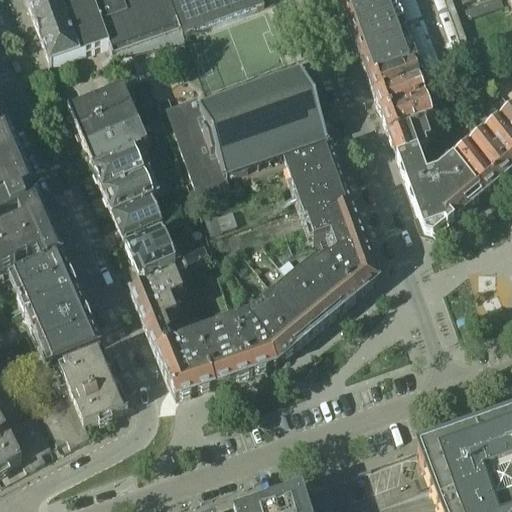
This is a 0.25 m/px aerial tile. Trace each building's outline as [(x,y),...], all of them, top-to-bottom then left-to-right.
[(21,0),(25,9),(26,9),(35,35),(38,45),(39,45),(48,71),(48,72),(49,73),(50,72),(107,52),(111,61),(112,61),(112,62),(125,57),(124,56),(131,53),(132,54),(144,50),(144,49),(152,46),(153,54),(166,51),(166,50),(173,48),(174,50),(182,48),(181,47),(183,46),(181,42),(263,11),(258,0),(21,0)] [(472,68),(461,72),(468,91),(479,87),(473,70),(472,68)] [(325,148),(300,78),(287,83),(288,84),(222,109),(221,107),(199,115),(195,106),(165,117),(197,205),(227,194),(224,185),(247,177),(246,175),(312,151),(313,152),(325,148)] [(145,85),(138,88),(145,106),(152,103),(145,85)] [(415,88),(373,104),(375,108),(374,112),(376,118),(379,120),(380,123),(422,108),(415,88)] [(66,117),(75,137),(129,114),(121,94),(66,117)] [(448,108),(459,105),(456,96),(445,100),(448,108)] [(422,108),(380,123),(382,127),(381,131),(383,136),(386,139),(387,142),(426,127),(429,126),(422,108)] [(129,114),(75,137),(83,156),(137,133),(129,114)] [(511,114),(498,127),(511,144),(511,114)] [(456,117),(444,121),(447,129),(459,124),(456,117)] [(426,127),(387,142),(388,144),(387,148),(389,154),(392,156),(395,164),(416,157),(431,151),(428,143),(431,142),(426,127)] [(511,144),(498,127),(482,140),(511,176),(511,144)] [(137,133),(83,156),(91,174),(137,154),(145,151),(137,133)] [(0,139),(0,278),(39,262),(42,270),(61,262),(53,244),(47,230),(33,198),(35,197),(10,140),(8,140),(7,137),(0,139)] [(511,177),(511,176),(482,140),(467,153),(497,190),(511,177)] [(497,190),(467,153),(452,165),(481,201),(482,202),(497,190)] [(137,154),(91,174),(101,197),(140,181),(134,167),(141,164),(137,154)] [(282,176),(289,194),(336,176),(329,157),(282,176)] [(425,182),(416,157),(395,164),(399,175),(399,179),(401,185),(404,187),(408,198),(427,191),(424,183),(425,182)] [(481,201),(452,165),(436,179),(466,216),(482,202),(481,201)] [(336,176),(289,194),(296,212),(343,195),(336,176)] [(147,178),(140,181),(101,197),(111,221),(149,205),(150,204),(144,189),(151,187),(147,178)] [(466,216),(436,179),(425,182),(424,183),(427,191),(443,232),(445,233),(466,216)] [(443,232),(427,191),(408,198),(408,200),(408,203),(410,209),(413,212),(423,240),(431,242),(443,232)] [(343,195),(296,212),(303,232),(305,231),(350,214),(343,195)] [(149,205),(111,221),(122,246),(123,246),(123,247),(150,235),(151,238),(158,235),(157,232),(159,230),(149,205)] [(350,214),(305,231),(311,249),(328,244),(357,233),(350,214)] [(164,223),(167,231),(177,227),(174,219),(164,223)] [(215,222),(204,226),(209,241),(220,237),(215,222)] [(357,233),(328,244),(335,263),(342,260),(349,263),(354,277),(371,271),(357,233)] [(167,268),(161,254),(172,249),(167,235),(161,238),(160,236),(124,251),(131,267),(137,265),(142,278),(149,275),(167,268)] [(371,271),(354,277),(349,263),(342,260),(335,263),(326,271),(354,306),(363,298),(364,300),(371,295),(369,293),(376,287),(374,280),(376,279),(373,272),(371,272),(371,271)] [(16,307),(8,310),(14,324),(22,320),(27,318),(76,297),(61,262),(42,270),(12,283),(19,300),(21,304),(16,307)] [(172,281),(167,268),(149,275),(155,289),(172,281)] [(311,273),(291,290),(276,303),(309,343),(324,331),(354,306),(326,271),(323,268),(314,276),(311,273)] [(174,304),(181,301),(172,281),(155,289),(129,300),(140,325),(171,312),(176,310),(174,304)] [(185,294),(187,298),(198,294),(196,289),(185,294)] [(76,297),(27,318),(39,347),(34,349),(37,356),(43,353),(47,365),(42,367),(45,374),(99,351),(76,297)] [(309,343),(276,303),(260,316),(244,328),(261,349),(259,351),(275,371),(283,364),(285,366),(291,361),(289,359),(293,356),(309,343)] [(171,312),(140,325),(154,359),(169,352),(164,341),(168,339),(163,326),(175,321),(171,312)] [(261,349),(244,328),(242,326),(231,330),(249,380),(257,377),(257,380),(264,377),(264,375),(275,371),(259,351),(261,349)] [(249,380),(231,330),(213,337),(231,386),(249,380)] [(213,337),(194,344),(212,393),(231,386),(213,337)] [(464,346),(471,343),(468,337),(462,339),(464,346)] [(194,344),(176,350),(194,400),(199,398),(200,400),(208,397),(207,394),(212,393),(194,344)] [(194,400),(176,350),(169,352),(154,359),(174,407),(180,405),(181,407),(189,404),(188,402),(194,400)] [(57,376),(69,405),(82,435),(83,435),(126,416),(118,396),(110,399),(107,390),(109,389),(105,378),(110,376),(101,357),(57,376)] [(88,445),(83,435),(82,435),(69,405),(39,421),(55,452),(65,447),(69,455),(88,445)] [(433,450),(416,457),(422,474),(421,474),(434,511),(511,511),(511,421),(433,449),(433,450)] [(32,424),(4,439),(20,467),(19,468),(25,478),(44,468),(40,461),(49,456),(32,424)] [(0,432),(0,479),(19,468),(20,467),(4,439),(0,432)] [(353,506),(411,488),(404,465),(345,483),(353,506)] [(305,511),(301,497),(287,501),(288,505),(268,511),(305,511)]
